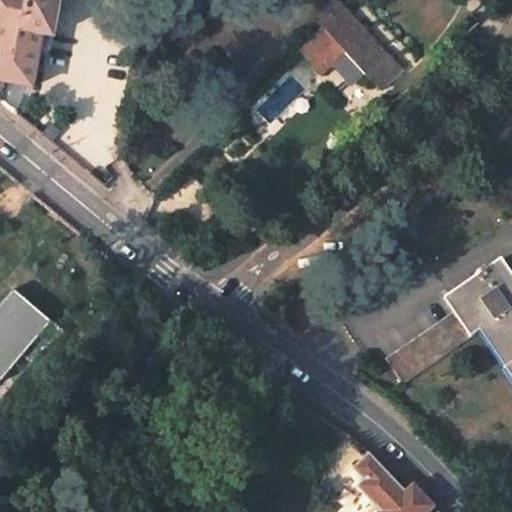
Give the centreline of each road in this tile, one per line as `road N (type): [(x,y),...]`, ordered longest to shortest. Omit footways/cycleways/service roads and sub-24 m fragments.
road 1 (residential): [(511,37),(429,126),(211,306)]
road 2 (secondary): [(469,511),(379,424),(211,306)]
road 3 (secondary): [(211,306),(0,136)]
road 4 (unknown): [(125,239),(134,184),(91,115),(73,39)]
